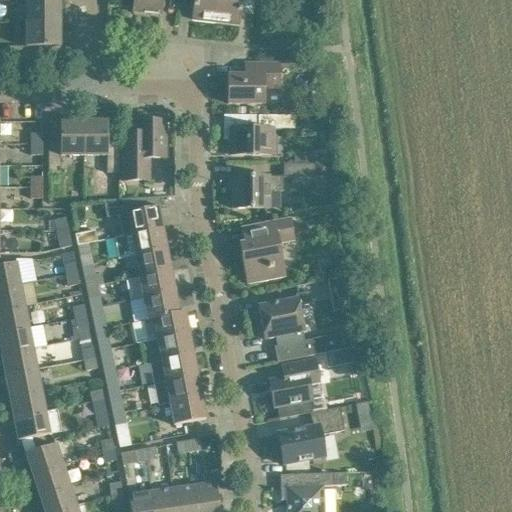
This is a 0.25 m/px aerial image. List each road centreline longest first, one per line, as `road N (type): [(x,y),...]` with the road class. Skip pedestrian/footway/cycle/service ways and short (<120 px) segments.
road 1 (residential): [(250,511),(245,429),(195,183),(194,107),(189,94),(175,91),(93,90)]
road 2 (residential): [(511,236),(452,0)]
